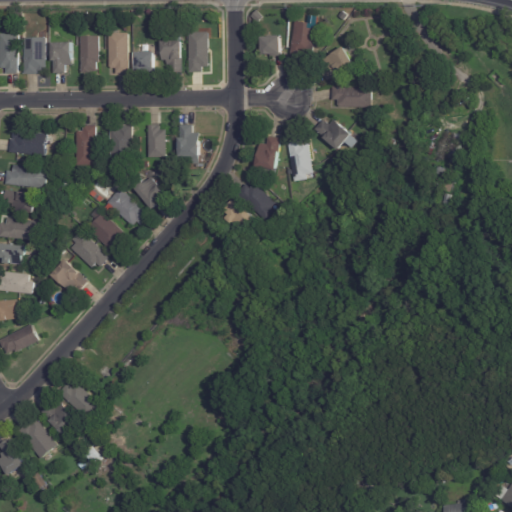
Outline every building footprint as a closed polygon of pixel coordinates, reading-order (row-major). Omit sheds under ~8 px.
[(266,18),(260,23),(254,16),(260,11),(266,18)] [(350,16),(346,21),(340,17),(344,12),(350,16)] [(305,59),(293,57),(299,21),(320,24),(319,29),(320,29),(316,56),(307,55),(306,59),(305,59)] [(55,30),(60,33),(58,38),(52,35),(55,30)] [(183,72),(173,72),(173,65),(170,65),(170,60),(166,60),(166,33),(184,34),(184,41),(186,41),(186,60),(185,60),(185,73),(183,72)] [(211,35),(212,67),(205,67),(205,72),(192,72),(192,33),(211,33),(211,35)] [(129,74),(118,74),(118,69),(114,69),(111,67),(111,34),(131,34),(131,74),(129,74)] [(19,74),(9,74),(9,69),(4,69),(2,67),(1,35),(20,35),(21,74),(19,74)] [(285,53),(285,54),(284,54),(284,56),(273,56),(273,55),(267,55),(266,37),(285,36),(285,53)] [(91,73),(84,73),(83,37),(101,37),(102,62),(99,63),(99,72),(92,72),(92,73),(91,73)] [(38,75),(27,75),(26,39),(48,38),(48,72),(41,72),(41,71),(40,71),(40,75),(38,75)] [(71,66),(68,66),(68,74),(55,74),(55,43),(75,43),(75,66),(71,66)] [(349,48),(359,65),(342,75),(342,74),(330,81),(324,69),(330,65),(327,60),(348,47),(349,48)] [(157,70),(139,70),(138,53),(157,53),(157,70)] [(358,107),(343,107),(340,105),(341,100),(335,100),(335,87),(375,89),(374,108),(358,107)] [(318,130),(326,120),(332,125),(337,119),(356,135),(355,137),(360,141),(355,148),(349,143),(343,150),(318,130)] [(125,163),(113,164),(113,130),(115,128),(119,128),(121,131),(122,130),(122,127),(135,126),(135,163),(125,163)] [(169,140),(169,158),(151,158),(151,126),(163,126),(163,131),(168,131),(169,140)] [(196,133),(203,133),(204,157),(202,157),(202,164),(194,164),(194,157),(183,157),(183,126),(195,126),(196,133)] [(98,166),(80,166),(79,134),(81,132),(86,132),(86,127),(97,127),(98,166)] [(50,136),(48,157),(12,153),(13,140),(17,140),(15,138),(16,133),(18,132),(50,135),(50,136)] [(466,134),(459,165),(453,163),(454,157),(450,157),(451,150),(455,151),(460,133),(466,134)] [(272,138),(283,138),(281,170),(279,170),(279,175),(260,173),(263,144),(270,144),(271,137),(272,138)] [(311,146),(312,146),(317,174),(309,175),(310,180),(298,182),(291,142),(304,140),(305,147),(311,146)] [(437,167),(433,178),(454,184),(453,189),(438,186),(436,193),(422,189),(424,182),(421,181),(422,175),(427,176),(430,165),(437,167)] [(452,169),(450,176),(437,172),(440,165),(452,169)] [(35,168),(50,170),(48,190),(8,185),(9,172),(15,172),(16,166),(35,168)] [(124,177),(120,183),(114,178),(118,172),(124,177)] [(154,178),(161,187),(162,186),(166,192),(162,195),(167,201),(156,210),(134,183),(141,178),(145,183),(146,182),(147,184),(154,178)] [(278,205),(275,209),(278,212),(269,221),(240,195),(249,185),(253,189),(258,184),(279,203),(278,205)] [(125,191),(152,216),(143,226),(139,222),(135,227),(110,203),(122,189),(125,191)] [(7,200),(8,191),(39,195),(38,205),(44,205),(43,214),(37,213),(37,214),(19,212),(19,208),(14,207),(14,204),(7,203),(7,200)] [(452,196),(448,207),(442,205),(445,194),(452,196)] [(251,226),(250,224),(244,232),(231,220),(234,216),(229,211),(238,200),(259,219),(252,227),(251,226)] [(125,232),(130,237),(126,242),(125,240),(123,242),(126,245),(117,255),(90,230),(105,214),(125,232)] [(32,221),(43,222),(41,242),(1,238),(3,224),(8,225),(9,220),(12,219),(32,221)] [(111,260),(104,268),(99,264),(95,269),(74,249),(78,244),(74,240),(83,231),(113,259),(111,260)] [(29,253),(29,257),(26,257),(25,266),(7,264),(8,259),(1,259),(2,245),(30,247),(29,253)] [(39,258),(38,250),(47,249),(48,257),(39,259),(39,258)] [(90,283),(81,293),(76,288),(72,293),(55,276),(69,261),(91,282),(90,283)] [(0,291),(0,278),(3,279),(3,274),(5,273),(32,276),(31,283),(36,283),(35,295),(0,291)] [(3,319),(3,317),(0,317),(0,302),(23,301),(24,311),(21,311),(21,320),(4,322),(3,319)] [(18,352),(18,351),(10,354),(7,348),(6,349),(2,341),(35,325),(43,342),(19,353),(18,352)] [(63,394),(71,384),(75,388),(79,384),(81,386),(105,407),(92,421),(63,394)] [(60,409),(65,404),(82,422),(68,436),(45,413),(54,404),(60,409)] [(22,432),(32,424),(34,427),(35,422),(37,421),(41,421),(61,447),(43,460),(22,432)] [(91,435),(92,437),(94,436),(98,441),(97,442),(99,444),(93,449),(91,447),(90,448),(84,441),(86,439),(86,438),(89,435),(90,436),(91,435)] [(28,467),(13,478),(2,461),(6,459),(3,455),(6,453),(2,447),(12,440),(29,467),(28,467)] [(87,450),(100,464),(95,468),(88,460),(86,461),(76,449),(82,443),(87,450)] [(435,472),(442,469),(444,475),(437,477),(435,472)] [(47,487),(43,490),(35,478),(41,474),(49,486),(47,487)] [(511,507),(497,497),(504,487),(511,491),(511,489),(511,507)]
